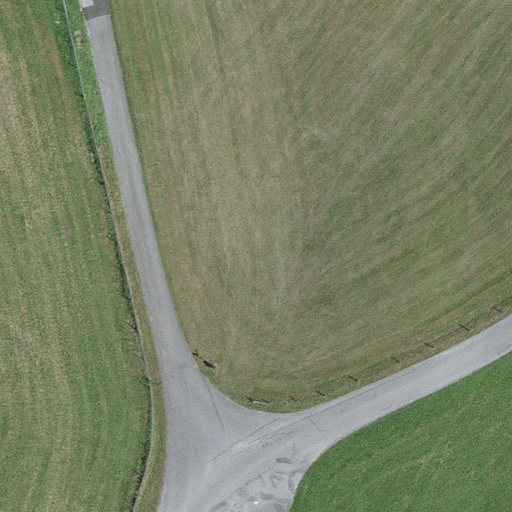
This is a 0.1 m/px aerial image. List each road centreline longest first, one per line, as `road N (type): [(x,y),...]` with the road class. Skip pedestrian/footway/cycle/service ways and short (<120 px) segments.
road 1 (residential): [(73,0),(172,399),(228,483)]
road 2 (residential): [(228,483),(511,341)]
